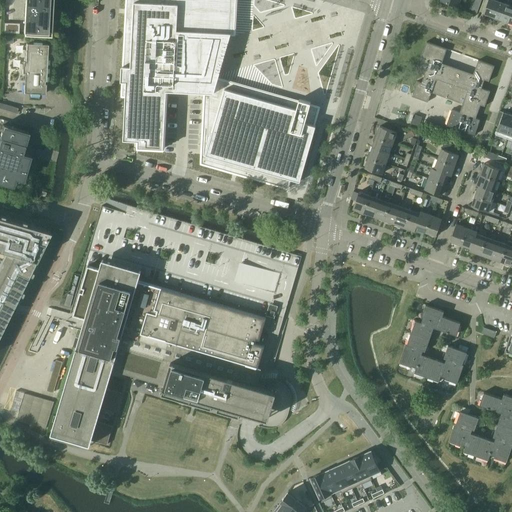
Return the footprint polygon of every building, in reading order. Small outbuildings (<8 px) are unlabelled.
[(25,0),(24,32),(50,34),(51,0),(25,0)] [(123,65),(122,80),(124,80),(123,95),(126,95),(126,96),(126,100),(124,139),(139,140),(138,146),(165,148),(167,108),(167,90),(175,90),(205,92),(205,97),(213,97),(213,96),(218,77),(219,78),(220,74),(213,72),(215,66),(219,67),(221,59),(217,58),(224,35),(231,35),(232,33),(236,33),(237,0),(127,0),(126,30),(125,47),(124,65),(123,65)] [(481,0),(474,0),(471,11),(477,13),(481,0)] [(490,18),(496,20),(502,2),(495,0),(489,0),(485,13),(492,16),(491,18),(490,18)] [(501,19),(508,22),(511,10),(511,5),(502,2),(496,20),(501,22),(501,21),(500,21),(501,19)] [(4,23),(4,33),(19,33),(19,23),(4,23)] [(26,71),(25,71),(24,92),(30,92),(30,94),(39,95),(39,93),(46,93),(46,83),(45,83),(45,80),(48,80),(48,75),(46,75),(47,72),(49,72),(49,67),(47,67),(47,63),(49,63),(49,59),(47,59),(48,44),(42,43),(42,41),(33,41),(33,43),(26,43),(25,61),(23,61),(23,64),(26,66),(26,71)] [(440,95),(463,103),(460,112),(452,109),(447,125),(475,135),(480,119),(476,118),(480,104),(485,106),(485,105),(490,91),(481,88),(484,79),(489,81),(489,80),(494,66),(495,66),(478,60),(478,61),(479,61),(474,74),(442,63),(446,49),(447,49),(427,42),(426,42),(427,42),(417,70),(416,70),(416,71),(425,74),(422,82),(417,81),(417,82),(413,95),(412,95),(412,96),(428,102),(428,101),(433,88),(441,91),(440,95)] [(205,97),(202,163),(288,188),(291,178),(300,181),(316,125),(315,125),(320,106),(311,104),(311,102),(300,99),(299,100),(219,78),(218,77),(213,96),(213,97),(205,97)] [(511,125),(511,114),(504,112),(496,135),(507,139),(511,125)] [(410,125),(418,128),(419,127),(422,118),(414,115),(410,125)] [(23,153),(29,132),(3,124),(0,135),(0,182),(13,186),(15,178),(23,181),(30,156),(29,156),(29,155),(23,153)] [(380,126),(376,136),(393,142),(397,132),(380,126)] [(376,136),(373,146),(390,153),(393,142),(376,136)] [(442,148),(438,158),(455,164),(459,154),(458,154),(461,147),(445,141),(443,148),(442,148)] [(373,146),(369,156),(386,162),(390,153),(373,146)] [(386,162),(369,156),(365,167),(382,174),(386,162)] [(438,158),(435,168),(435,169),(449,174),(451,175),(455,164),(438,158)] [(484,163),(481,173),(498,179),(501,169),(484,163)] [(433,167),(429,178),(446,184),(449,174),(435,169),(435,168),(433,167)] [(477,184),(479,185),(494,190),(494,189),(498,179),(481,173),(477,184)] [(446,184),(429,178),(425,189),(442,195),(446,184)] [(479,185),(476,195),(493,201),(497,190),(494,189),(494,190),(479,185)] [(354,191),(351,199),(356,200),(353,208),(364,212),(370,195),(359,192),(359,193),(354,191)] [(364,212),(374,216),(380,199),(370,195),(364,212)] [(493,201),(476,195),(472,205),(489,211),(493,201)] [(277,316),(284,318),(302,256),(104,197),(103,202),(86,260),(277,316)] [(374,216),(384,219),(390,202),(380,199),(374,216)] [(384,219),(394,223),(401,206),(390,202),(384,219)] [(394,223),(405,227),(411,210),(401,206),(394,223)] [(415,231),(416,228),(421,213),(420,213),(411,210),(405,227),(415,231)] [(416,228),(426,232),(432,215),(421,211),(420,213),(421,213),(416,228)] [(0,331),(9,313),(13,305),(15,301),(18,303),(20,299),(17,297),(19,293),(21,295),(23,291),(21,290),(22,288),(24,289),(26,285),(24,284),(25,280),(28,281),(30,277),(27,276),(28,274),(31,275),(33,271),(30,270),(32,266),(35,267),(37,263),(34,262),(47,235),(50,230),(25,223),(26,220),(21,219),(21,222),(10,219),(11,216),(7,215),(6,218),(0,215),(0,331)] [(432,215),(426,232),(436,236),(442,219),(432,215)] [(450,241),(461,244),(467,227),(456,224),(450,241)] [(461,244),(471,248),(476,233),(477,233),(478,231),(467,227),(461,244)] [(470,250),(481,254),(487,237),(477,233),(476,233),(471,248),(470,250)] [(481,254),(491,257),(497,240),(487,237),(481,254)] [(491,257),(501,261),(507,244),(497,240),(491,257)] [(501,261),(511,265),(511,262),(511,241),(508,240),(507,244),(501,261)] [(110,374),(127,379),(130,367),(167,377),(161,396),(211,411),(213,402),(219,404),(216,412),(239,419),(241,410),(251,413),(269,418),(277,391),(241,380),(242,376),(243,376),(245,376),(247,375),(248,373),(248,372),(248,370),(247,368),(246,368),(245,367),(246,363),(258,367),(265,345),(256,342),(257,338),(260,339),(266,317),(139,279),(142,269),(103,257),(100,268),(88,265),(82,287),(84,287),(83,291),(81,291),(74,314),(86,318),(57,417),(54,416),(53,422),(54,420),(56,420),(53,431),(91,441),(91,439),(108,444),(113,425),(97,420),(101,407),(117,411),(123,392),(106,388),(110,374)] [(409,344),(406,343),(399,362),(407,365),(408,363),(412,364),(411,366),(412,366),(412,365),(417,366),(415,372),(416,371),(420,372),(419,374),(434,379),(435,377),(439,379),(438,381),(439,381),(441,375),(446,376),(445,378),(446,377),(450,378),(450,380),(457,383),(464,364),(461,363),(462,359),(464,359),(467,352),(448,345),(444,358),(447,358),(445,362),(421,354),(423,350),(425,351),(434,327),(456,335),(456,334),(454,334),(456,330),(458,330),(461,322),(442,316),(444,311),(426,304),(423,312),(425,313),(423,317),(421,316),(421,317),(423,318),(421,322),(415,320),(417,321),(416,325),(414,325),(408,340),(410,340),(409,344)] [(482,333),(495,338),(497,332),(484,327),(482,333)] [(63,360),(57,358),(47,390),(54,392),(63,360)] [(25,392),(17,420),(46,429),(54,401),(25,392)] [(500,457),(499,459),(507,461),(511,446),(511,442),(510,442),(511,437),(511,396),(504,393),(502,398),(484,392),(481,400),(483,400),(482,404),(480,404),(502,412),(493,436),(496,437),(495,441),(471,432),(472,429),(475,430),(479,417),(461,411),(458,418),(460,419),(458,423),(455,422),(449,441),(456,443),(457,442),(461,443),(461,445),(462,443),(466,445),(464,451),(465,449),(469,451),(469,453),(484,458),(484,456),(489,458),(488,459),(488,460),(491,454),(495,455),(494,457),(495,457),(495,455),(500,457)] [(370,475),(380,470),(377,464),(378,463),(375,457),(374,458),(371,451),(361,455),(372,479),(370,475)] [(361,455),(351,459),(362,484),(372,479),(361,455)] [(362,484),(351,459),(350,460),(351,460),(341,464),(352,488),(362,484)] [(352,488),(341,464),(331,469),(342,493),(352,488)] [(342,493),(331,469),(322,473),(321,473),(332,497),(333,497),(331,492),(340,488),(342,493)] [(314,485),(317,491),(322,502),(332,497),(321,473),(311,478),(314,485)] [(306,511),(310,508),(301,501),(302,501),(296,497),(289,492),(282,501),(296,511),(306,511)] [(281,501),(282,501),(275,510),(278,511),(296,511),(282,501),(281,501)]
